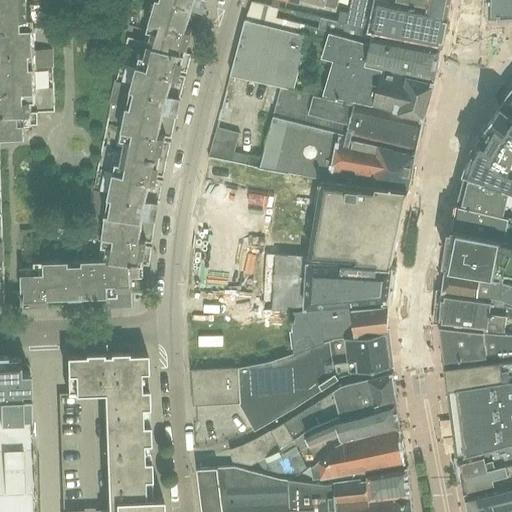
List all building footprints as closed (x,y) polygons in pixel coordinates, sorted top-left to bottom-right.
[(0,0),(0,306),(5,306),(0,151),(0,137),(27,136),(26,125),(38,125),(38,113),(55,112),(51,0),(0,0)] [(157,0),(148,31),(145,39),(145,42),(129,38),(129,39),(118,83),(117,83),(113,101),(95,190),(95,191),(92,209),(92,210),(85,257),(102,260),(46,262),(46,268),(36,268),(23,268),(24,291),(15,292),(15,306),(25,305),(39,305),(41,305),(45,304),(47,304),(49,304),(49,301),(49,298),(62,298),(64,298),(70,298),(72,297),(86,297),(109,296),(110,296),(110,290),(120,290),(130,289),(132,289),(133,289),(132,281),(132,278),(144,278),(144,265),(150,266),(156,220),(159,204),(177,115),(180,100),(191,58),(192,55),(187,53),(187,52),(189,44),(191,38),(193,30),(188,29),(191,16),(194,9),(195,5),(200,6),(201,0),(157,0)] [(326,0),(325,6),(335,8),(336,0),(326,0)] [(375,29),(443,45),(446,34),(451,12),(398,0),(367,0),(365,8),(374,11),(374,12),(370,28),(375,29)] [(398,0),(451,12),(453,0),(398,0)] [(511,15),(511,0),(490,0),(491,16),(511,15)] [(372,44),(368,61),(437,77),(443,47),(374,32),(375,29),(370,28),(374,12),(351,7),(347,23),(253,2),(246,20),(308,36),(328,40),(330,33),(372,44)] [(128,28),(129,26),(132,15),(120,12),(116,25),(128,28)] [(294,90),(308,36),(246,20),(232,75),(282,87),(294,90)] [(425,118),(435,82),(383,70),(367,65),(368,61),(372,44),(330,33),(328,40),(324,57),(334,61),(324,96),(356,102),(356,101),(374,105),(374,106),(425,118)] [(356,104),(294,90),(282,87),(264,158),(252,155),(249,164),(319,178),(323,178),(332,179),(333,173),(410,186),(424,121),(373,109),(356,104)] [(502,103),(502,104),(503,104),(511,111),(511,90),(503,103),(502,103)] [(467,170),(511,186),(511,111),(503,104),(488,125),(491,127),(486,137),(483,135),(477,145),(476,145),(467,170)] [(218,128),(210,156),(233,161),(240,134),(218,128)] [(458,202),(505,214),(511,215),(511,186),(467,170),(466,170),(466,172),(464,178),(464,179),(460,194),(460,195),(458,202)] [(291,238),(289,255),(320,258),(354,261),(353,264),(393,266),(410,188),(332,179),(323,178),(316,217),(304,217),(302,239),(291,238)] [(455,224),(454,226),(455,226),(454,227),(508,236),(511,236),(511,215),(505,214),(458,202),(458,203),(455,224)] [(448,266),(448,267),(483,273),(505,276),(511,277),(511,236),(508,236),(454,227),(454,228),(449,264),(448,266)] [(263,312),(292,308),(321,305),(389,300),(393,268),(393,266),(353,264),(354,261),(320,258),(289,255),(269,253),(267,302),(264,302),(263,312)] [(448,267),(445,290),(480,295),(494,296),(501,297),(504,281),(505,276),(483,273),(448,267)] [(511,283),(504,281),(501,297),(506,299),(511,301),(511,283)] [(445,290),(443,306),(492,312),(492,313),(499,314),(501,306),(511,308),(511,301),(506,299),(501,297),(494,296),(480,295),(445,290)] [(292,312),(295,347),(295,353),(325,342),(325,339),(346,336),(356,334),(388,327),(389,302),(320,308),(292,312)] [(443,306),(441,323),(444,323),(490,328),(490,330),(506,332),(508,315),(499,314),(492,313),(492,312),(443,306)] [(511,308),(501,306),(499,314),(508,315),(506,332),(506,333),(511,332),(511,308)] [(444,325),(441,325),(445,360),(488,356),(511,354),(511,332),(506,333),(503,333),(486,331),(486,330),(444,325)] [(351,371),(353,371),(393,364),(388,330),(346,338),(351,371)] [(193,369),(194,406),(240,403),(256,430),(297,407),(345,375),(353,374),(353,371),(351,371),(346,338),(346,336),(325,339),(325,342),(295,353),(243,366),(193,369)] [(85,354),(66,355),(66,357),(68,357),(69,372),(74,372),(75,393),(76,393),(94,392),(104,392),(107,472),(107,489),(108,509),(108,511),(161,511),(160,499),(162,499),(162,497),(152,498),(145,498),(144,478),(150,477),(149,462),(144,462),(143,441),(148,441),(147,426),(142,426),(141,405),(147,405),(146,390),(141,390),(140,369),(145,369),(144,354),(147,354),(147,352),(129,352),(129,350),(126,350),(126,353),(111,353),(111,351),(108,351),(108,353),(104,353),(104,351),(102,351),(102,353),(87,354),(87,352),(85,352),(85,354)] [(0,511),(35,511),(34,473),(32,416),(31,416),(30,380),(29,371),(30,371),(30,367),(26,364),(22,364),(20,364),(19,358),(19,356),(18,356),(10,356),(7,356),(7,354),(0,354),(0,511)] [(511,359),(506,360),(447,366),(450,388),(506,380),(511,378),(511,359)] [(397,402),(393,372),(348,383),(343,385),(286,422),(296,437),(316,425),(337,417),(342,415),(345,414),(397,402)] [(511,378),(506,380),(450,388),(458,453),(458,456),(459,456),(511,442),(511,378)] [(299,472),(343,438),(400,425),(397,402),(345,414),(342,415),(337,417),(316,425),(296,437),(297,439),(260,461),(266,468),(280,472),(299,472)] [(296,437),(286,422),(285,422),(257,439),(243,445),(230,449),(234,461),(252,465),(260,461),(297,439),(296,437)] [(344,441),(320,461),(321,476),(407,461),(401,427),(344,441)] [(511,442),(459,456),(459,457),(459,458),(463,473),(463,474),(463,475),(511,462),(511,442)] [(511,462),(463,475),(467,492),(468,493),(511,481),(511,462)] [(280,478),(252,470),(237,466),(199,468),(204,511),(290,511),(289,480),(280,478)] [(368,498),(413,493),(409,473),(408,466),(407,466),(407,467),(370,475),(370,480),(338,485),(339,495),(344,494),(346,496),(346,499),(368,498)] [(289,480),(290,511),(414,511),(413,493),(368,498),(346,499),(346,496),(344,494),(339,495),(338,485),(370,480),(370,475),(330,484),(289,480)] [(511,511),(511,481),(468,493),(472,511),(511,511)]
